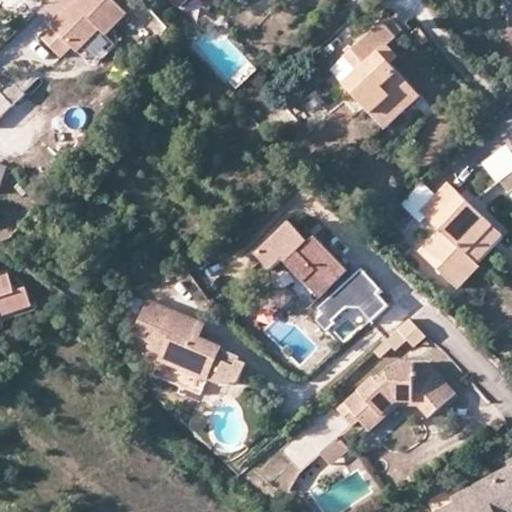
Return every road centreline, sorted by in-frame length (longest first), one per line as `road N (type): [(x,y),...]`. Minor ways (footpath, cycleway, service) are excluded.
road 1 (residential): [(346,215),(511,408)]
road 2 (residential): [(495,100),(414,0)]
